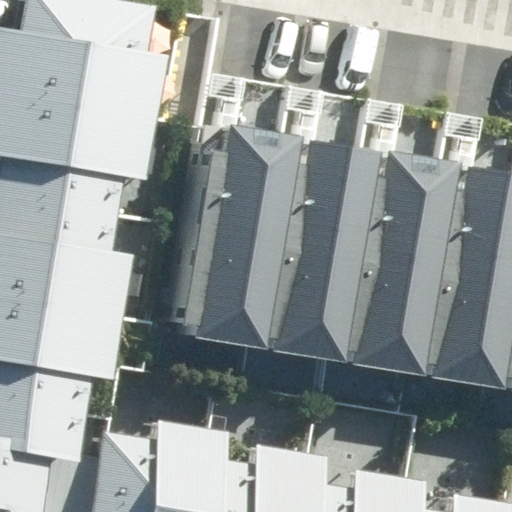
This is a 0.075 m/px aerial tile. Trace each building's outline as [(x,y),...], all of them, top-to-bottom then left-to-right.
[(0,0),(0,401),(73,409),(112,0),(0,0)] [(345,19),(251,11),(248,58),(341,65),(345,19)] [(454,49),(387,33),(377,75),(444,91),(454,49)] [(511,166),(184,115),(149,341),(511,397),(511,166)] [(511,511),(511,502),(104,410),(80,511),(511,511)]
